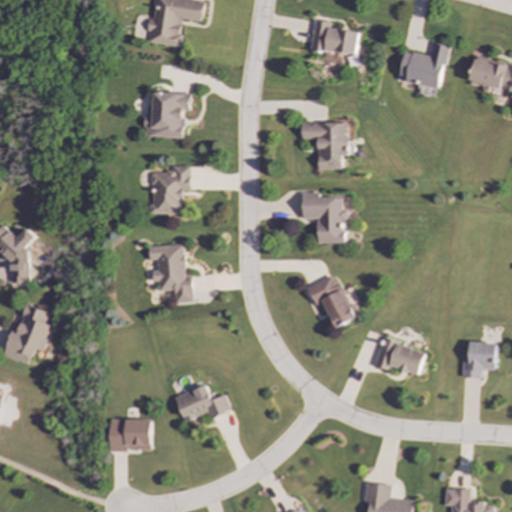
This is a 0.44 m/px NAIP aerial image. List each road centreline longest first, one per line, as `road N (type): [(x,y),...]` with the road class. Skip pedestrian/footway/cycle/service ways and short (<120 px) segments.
road 1 (residential): [(511,440),(397,433),(344,418),(293,381),(264,339),(245,272),(246,109),(263,0)]
road 2 (residential): [(319,403),(280,453),(248,478),(186,505),(125,510)]
